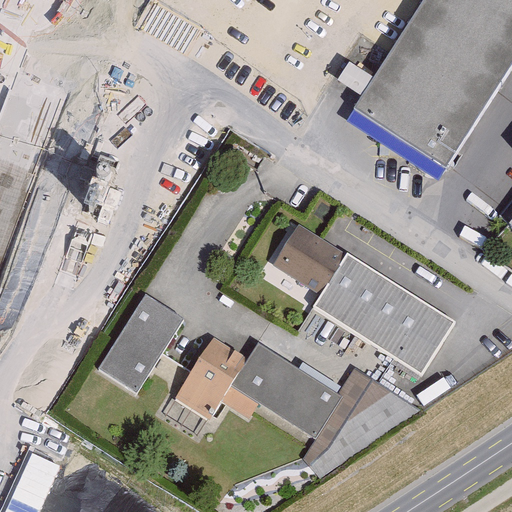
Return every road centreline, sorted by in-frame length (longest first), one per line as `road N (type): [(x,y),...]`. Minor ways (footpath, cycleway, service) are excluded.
road 1 (unknown): [(439,225),(324,170),(276,167),(255,187),(203,261),(200,286),(327,368)]
road 2 (secondary): [(511,441),(405,511)]
road 3 (unknown): [(511,123),(439,225)]
